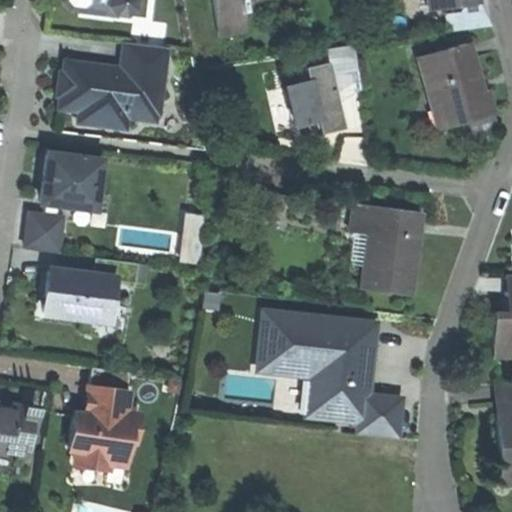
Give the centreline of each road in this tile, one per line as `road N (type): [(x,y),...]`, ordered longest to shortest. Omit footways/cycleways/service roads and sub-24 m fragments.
road 1 (residential): [(511,147),(441,354),(434,458),(445,511)]
road 2 (residential): [(26,0),(0,199)]
